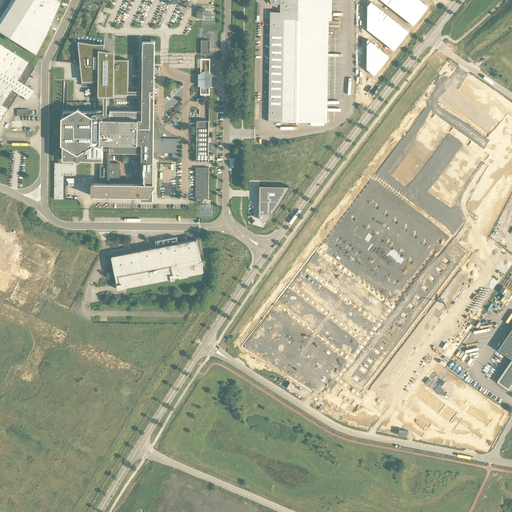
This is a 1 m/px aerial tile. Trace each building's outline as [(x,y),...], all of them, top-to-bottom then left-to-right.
[(0,31),(36,54),(48,28),(61,1),(58,0),(14,0),(0,22),(0,31)] [(276,6),(276,11),(270,11),(268,121),(324,122),(326,20),(332,20),(332,0),(270,0),(270,1),(271,2),(272,3),(273,4),(274,5),(276,6)] [(380,0),(415,27),(430,7),(420,0),(380,0)] [(370,5),(367,8),(367,29),(395,52),(410,32),(372,2),(370,5)] [(366,69),(375,76),(392,56),(370,38),(367,42),(366,69)] [(210,54),(210,40),(201,40),(201,54),(210,54)] [(141,201),(153,201),(153,197),(153,180),(153,161),(153,153),(172,152),(172,159),(175,159),(180,159),(180,139),(160,138),(155,119),(154,119),(155,41),(143,41),(143,50),(142,50),(142,57),(143,57),(142,90),(142,91),(142,94),(142,109),(142,111),(110,110),(110,119),(103,119),(103,112),(101,112),(101,110),(92,111),(63,111),(63,151),(63,154),(62,160),(74,160),(77,162),(81,160),(99,160),(103,160),(103,158),(103,149),(108,149),(108,153),(108,163),(101,163),(101,184),(90,184),(90,196),(141,197),(141,201)] [(18,93),(27,98),(33,89),(23,83),(34,67),(27,63),(28,61),(0,43),(0,105),(1,104),(7,108),(18,93)] [(83,80),(87,81),(90,81),(93,81),(99,81),(99,96),(104,96),(107,96),(114,96),(114,94),(128,94),(142,94),(142,93),(142,91),(128,91),(128,86),(128,60),(126,60),(115,59),(115,51),(108,51),(104,50),(104,47),(105,44),(83,44),(79,43),(81,62),(83,76),(83,80)] [(197,102),(209,102),(209,99),(208,99),(208,85),(202,85),(202,99),(197,98),(197,102)] [(511,153),(434,96),(242,347),(346,414),(471,251),(452,236),(511,157),(511,153)] [(209,120),(197,120),(196,162),(214,162),(214,154),(209,154),(209,150),(211,150),(211,144),(209,144),(209,120)] [(63,154),(63,151),(61,151),(58,151),(58,163),(55,163),(54,199),(63,199),(63,175),(75,175),(76,163),(61,163),(61,154),(63,154)] [(208,199),(209,168),(196,167),(196,199),(208,199)] [(259,212),(259,216),(259,218),(260,219),(262,220),(264,221),(264,213),(272,213),(290,186),(259,186),(259,201),(260,201),(260,212),(259,212)] [(19,208),(20,207),(17,206),(18,203),(13,200),(11,204),(9,209),(17,213),(19,208)] [(213,200),(203,200),(202,210),(213,211),(213,200)] [(131,252),(130,247),(110,251),(116,282),(115,284),(117,286),(118,289),(121,289),(124,290),(125,288),(171,279),(171,280),(175,279),(174,278),(203,273),(202,266),(203,266),(202,262),(201,262),(197,239),(178,243),(177,237),(155,241),(156,247),(131,252)] [(511,327),(497,349),(511,359),(497,381),(509,388),(511,384),(511,327)]
